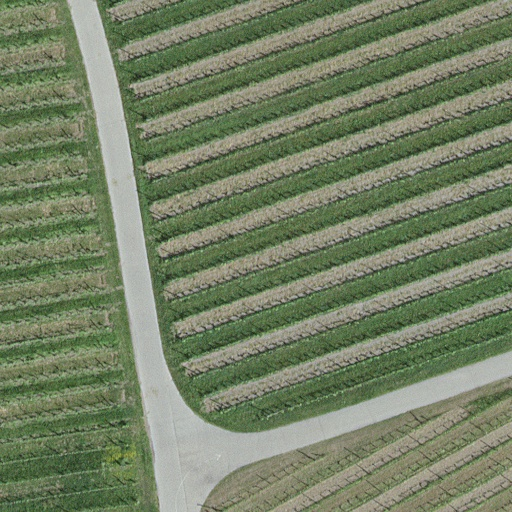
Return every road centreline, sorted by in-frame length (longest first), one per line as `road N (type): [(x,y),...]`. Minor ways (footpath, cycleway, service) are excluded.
road 1 (track): [(82,0),(178,511)]
road 2 (track): [(173,477),(511,364)]
